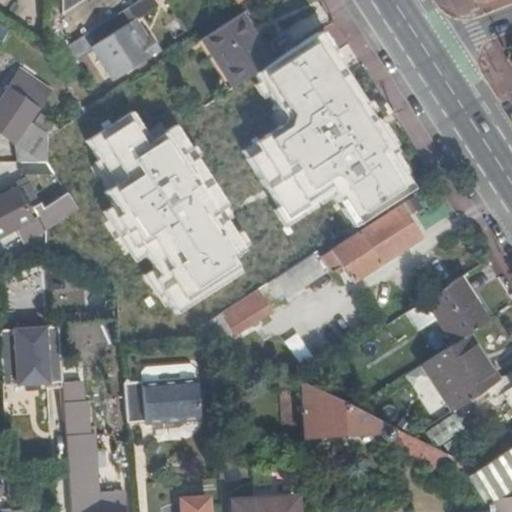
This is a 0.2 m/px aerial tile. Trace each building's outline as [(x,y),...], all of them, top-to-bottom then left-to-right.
[(45,0),(45,26),(85,0),(45,0)] [(124,10),(61,50),(67,61),(87,49),(108,83),(157,52),(148,38),(143,40),(124,10)] [(244,11),(235,16),(245,30),(253,25),(244,11)] [(235,16),(201,38),(232,86),(268,63),(257,47),(264,42),(253,25),(245,30),(235,16)] [(201,38),(195,42),(227,90),(232,86),(201,38)] [(264,42),(257,47),(268,63),(275,59),(264,42)] [(330,66),(293,90),(332,151),(370,126),(330,66)] [(0,95),(0,133),(13,142),(14,162),(43,162),(44,140),(47,138),(25,123),(41,98),(11,78),(0,95)] [(128,103),(92,126),(123,178),(140,167),(160,154),(128,103)] [(351,186),(392,159),(370,126),(332,151),(330,152),(351,186)] [(241,195),(214,154),(178,178),(204,220),(241,195)] [(19,237),(43,222),(46,226),(73,209),(74,208),(65,194),(40,209),(23,178),(9,187),(10,191),(0,196),(0,234),(14,228),(19,237)] [(422,189),(419,184),(405,193),(409,198),(422,189)] [(334,246),(330,241),(310,254),(317,265),(322,262),(330,272),(339,267),(349,282),(414,240),(394,208),(334,246)] [(44,227),(44,229),(44,230),(59,251),(88,231),(73,209),(46,226),(44,227)] [(95,254),(115,279),(106,287),(115,292),(148,264),(114,220),(99,233),(107,244),(95,254)] [(290,288),(319,268),(317,265),(310,254),(279,274),(290,288)] [(152,268),(129,283),(169,342),(187,338),(194,330),(193,329),(211,318),(170,256),(152,268)] [(457,279),(422,302),(449,345),(463,336),(484,322),(457,279)] [(236,339),(270,316),(254,290),(218,313),(236,339)] [(55,329),(0,332),(0,355),(2,387),(59,383),(55,329)] [(450,411),(493,383),(463,336),(449,345),(420,365),(450,411)] [(416,367),(387,387),(401,408),(431,389),(416,367)] [(141,383),(121,384),(124,424),(142,423),(143,426),(197,421),(194,382),(141,387),(141,383)] [(351,410),(299,383),(302,441),(381,434),(383,440),(392,438),(392,430),(351,410)] [(392,430),(392,438),(394,449),(417,460),(424,446),(410,439),(392,430)] [(93,439),(101,480),(113,478),(106,436),(93,439)] [(417,460),(473,487),(483,503),(511,484),(511,447),(475,472),(424,446),(417,460)] [(66,473),(68,511),(110,511),(111,505),(94,505),(91,449),(64,450),(66,473)] [(303,454),(303,459),(306,510),(313,510),(309,453),(303,454)] [(293,511),(293,499),(232,504),(232,511),(293,511)] [(177,511),(203,511),(203,502),(177,503),(177,511)]
